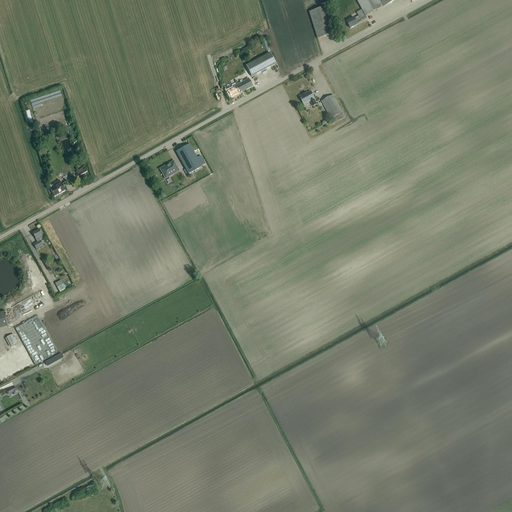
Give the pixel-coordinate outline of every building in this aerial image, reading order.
[(354,18),(347,22),(350,29),(367,19),(366,17),(396,0),(356,0),(362,10),(357,13),(359,16),(355,19),(354,18)] [(337,33),(335,28),(328,6),(309,12),(318,39),(337,33)] [(275,64),(270,53),(246,66),(251,77),(275,64)] [(248,78),(243,81),(233,86),(234,88),(227,91),(231,98),(252,87),(248,78)] [(299,97),(304,105),(310,102),(313,107),(317,104),(314,100),(315,99),(311,92),(304,95),(299,97)] [(345,117),(336,100),(333,95),(322,102),(333,124),(345,117)] [(30,110),(25,111),(29,124),(33,123),(32,121),(33,120),(30,110)] [(188,174),(201,167),(189,144),(176,152),(188,174)] [(165,179),(179,171),(173,161),(169,164),(170,164),(166,166),(165,166),(160,169),(165,179)] [(76,174),(79,179),(88,174),(85,169),(76,174)] [(65,191),(63,186),(59,180),(52,184),(54,188),(50,190),(54,197),(65,191)] [(43,238),(42,234),(39,230),(32,234),(37,242),(33,244),(36,249),(43,245),(40,240),(43,238)] [(61,280),(55,284),(60,294),(66,291),(64,288),(65,288),(61,280)] [(5,313),(0,314),(0,330),(9,328),(5,313)] [(38,317),(15,329),(35,365),(57,353),(38,317)] [(0,360),(18,356),(23,352),(13,334),(6,338),(10,346),(11,348),(0,351),(0,360)] [(50,364),(59,360),(56,355),(48,359),(50,364)]
